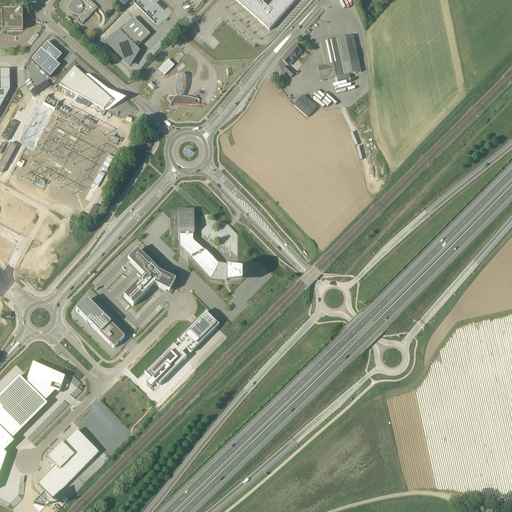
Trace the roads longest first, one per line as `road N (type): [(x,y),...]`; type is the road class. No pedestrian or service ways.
road 1 (motorway): [(511,172),(166,511)]
road 2 (motorway): [(185,511),(511,190)]
road 3 (motorway): [(321,309),(148,511)]
road 4 (motorway): [(208,511),(380,369)]
road 5 (motorway): [(511,145),(345,288)]
road 6 (secondary): [(53,310),(182,171)]
road 7 (secondary): [(170,162),(45,304)]
road 8 (secondary): [(327,284),(206,161)]
road 9 (secondary): [(198,169),(318,292)]
road 10 (motorway): [(403,348),(511,218)]
road 11 (unclassified): [(473,511),(422,492),(330,511)]
